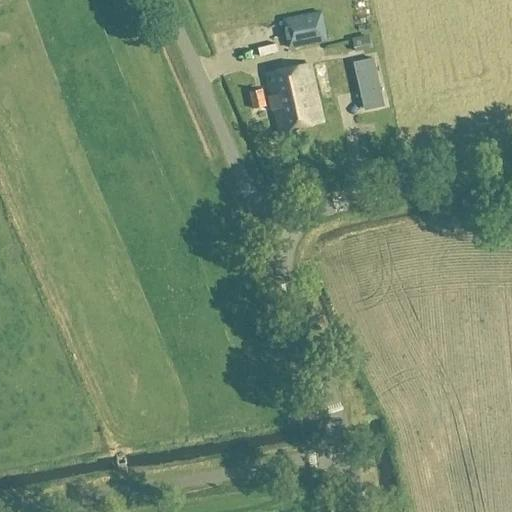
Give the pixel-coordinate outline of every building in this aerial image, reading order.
[(288,49),(325,41),(321,14),(282,21),(288,49)] [(352,41),(355,52),(371,48),(369,37),(352,41)] [(277,133),(320,125),(309,66),(266,74),(277,133)] [(354,69),(362,115),(381,111),(373,66),(354,69)] [(248,93),(251,110),(265,106),(262,90),(248,93)]
